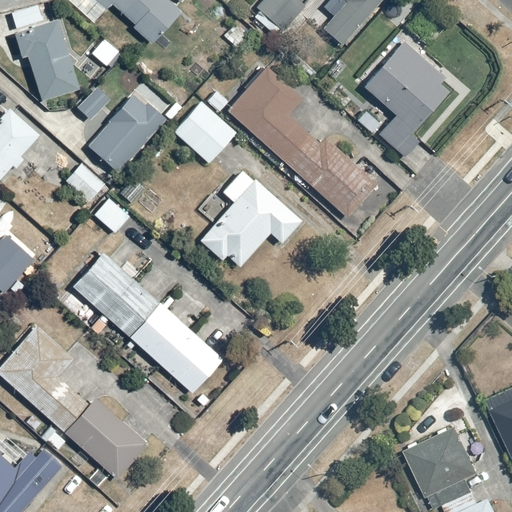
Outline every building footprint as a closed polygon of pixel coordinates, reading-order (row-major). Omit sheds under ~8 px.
[(63,0),(92,26),(110,6),(131,25),(129,28),(150,47),(182,11),(168,0),(63,0)] [(303,0),(264,0),(253,17),(278,35),(303,0)] [(340,0),(334,8),(358,27),(380,0),(340,0)] [(39,3),(9,10),(13,28),(44,21),(39,3)] [(58,26),(13,33),(17,59),(28,57),(36,100),(76,93),(68,45),(62,46),(58,26)] [(101,34),(80,60),(98,75),(120,49),(101,34)] [(400,42),(360,87),(392,115),(385,123),(366,107),(355,119),(401,160),(417,142),(410,136),(452,88),(400,42)] [(218,87),(206,100),(219,113),(223,108),(340,221),(349,212),(359,222),(371,210),(365,204),(382,186),(327,133),(319,142),(289,113),(301,101),(264,65),(231,99),(218,87)] [(97,87),(76,109),(87,119),(108,98),(97,87)] [(108,183),(151,137),(167,120),(137,92),(85,147),(100,160),(92,168),(108,183)] [(199,100),(171,131),(209,165),(237,133),(199,100)] [(0,177),(10,165),(16,170),(26,158),(22,154),(39,133),(8,106),(0,114),(0,177)] [(81,162),(65,181),(89,202),(105,184),(81,162)] [(223,211),(197,241),(220,262),(225,256),(237,267),(267,234),(279,245),(301,221),(241,167),(219,191),(227,199),(223,211)] [(107,197),(92,215),(115,235),(130,216),(107,197)] [(100,251),(68,285),(189,394),(220,359),(100,251)] [(19,278),(0,260),(0,288),(6,294),(19,278)] [(38,324),(0,366),(0,379),(47,421),(34,435),(57,456),(70,441),(113,479),(147,441),(94,393),(86,402),(80,396),(95,379),(83,367),(67,384),(58,376),(75,357),(38,324)] [(511,387),(486,400),(511,454),(511,387)] [(457,428),(403,451),(424,499),(428,497),(433,508),(442,505),(445,511),(496,511),(490,497),(478,503),(467,477),(477,473),(457,428)] [(0,457),(0,511),(22,511),(61,470),(33,444),(12,468),(0,457)]
